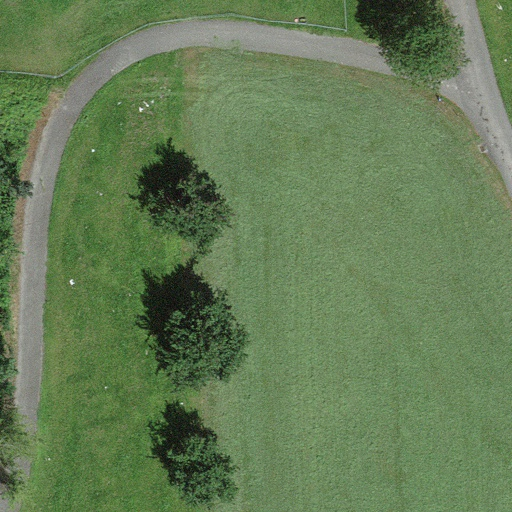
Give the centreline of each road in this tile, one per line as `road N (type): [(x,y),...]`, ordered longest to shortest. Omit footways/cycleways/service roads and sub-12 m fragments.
road 1 (track): [(485,88),(236,36),(169,39),(103,73),(73,110),(44,193),(27,428),(6,511)]
road 2 (track): [(511,160),(464,0)]
